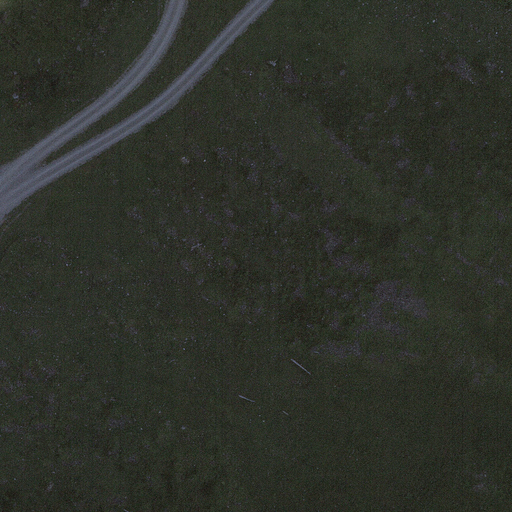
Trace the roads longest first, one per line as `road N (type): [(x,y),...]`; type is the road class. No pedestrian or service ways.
road 1 (track): [(0,198),(93,153),(263,0)]
road 2 (track): [(0,197),(45,148),(127,83),(152,55),(176,0)]
